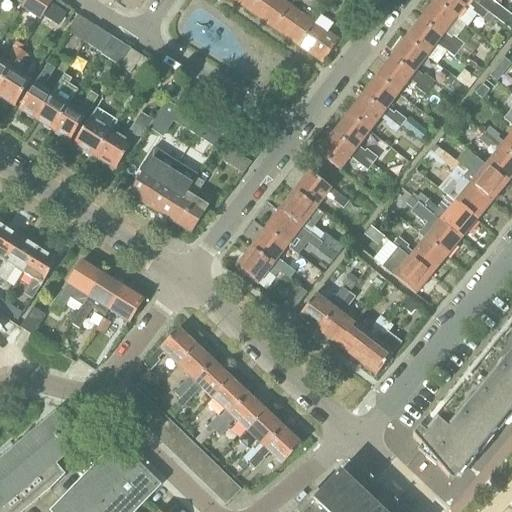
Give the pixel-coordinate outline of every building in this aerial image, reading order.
[(51,4),(53,0),(26,0),(27,0),(23,6),(21,9),(40,21),(43,16),(51,4)] [(239,0),(237,3),(250,13),(252,11),(259,0),(239,0)] [(291,6),(281,0),(259,0),(252,11),(259,16),(260,14),(263,17),(261,20),(274,30),(276,28),(291,6)] [(469,0),(437,0),(435,3),(457,20),(468,6),(473,10),(472,12),(483,21),(488,14),(478,6),(471,1),(469,0)] [(469,0),(471,1),(478,6),(488,14),(504,26),(511,17),(489,0),(469,0)] [(435,3),(421,22),(443,39),(449,44),(452,40),(445,35),(457,20),(435,3)] [(51,4),(43,16),(59,26),(67,14),(51,4)] [(300,45),(315,25),(316,24),(291,6),(276,28),(282,33),(284,31),(287,34),(285,37),(299,47),(300,45)] [(75,39),(87,21),(78,16),(67,34),(75,39)] [(443,39),(421,22),(406,41),(428,58),(439,43),(446,48),(449,44),(443,39)] [(315,25),(300,45),(307,50),(308,48),(311,51),(309,54),(323,64),(339,42),(315,25)] [(95,27),(85,42),(102,53),(112,37),(95,27)] [(116,57),(123,62),(131,50),(112,37),(102,53),(100,56),(112,63),(116,57)] [(452,40),(449,44),(460,52),(464,46),(454,38),(452,40)] [(417,72),(428,58),(406,41),(392,60),(414,77),(420,82),(424,77),(417,72)] [(0,61),(0,85),(21,52),(24,47),(16,43),(8,56),(6,55),(1,62),(0,61)] [(455,58),(460,52),(449,44),(446,48),(444,50),(455,58)] [(131,75),(136,67),(147,73),(153,64),(142,58),(142,57),(131,50),(123,62),(119,68),(131,75)] [(21,52),(0,85),(0,98),(4,101),(5,103),(9,106),(12,105),(15,108),(32,81),(19,73),(24,66),(25,66),(31,57),(21,52)] [(392,60),(377,80),(399,96),(410,81),(417,86),(420,82),(414,77),(392,60)] [(510,65),(504,60),(498,67),(504,72),(510,65)] [(48,64),(19,110),(27,115),(27,118),(32,120),(34,120),(36,121),(53,94),(43,88),(55,69),(48,64)] [(463,85),(462,85),(469,90),(476,80),(470,75),(470,76),(469,77),(468,78),(463,85)] [(53,94),(36,121),(43,125),(44,128),(48,131),(51,130),(53,131),(70,105),(78,92),(68,86),(71,81),(64,76),(53,94)] [(424,77),(420,82),(431,90),(435,84),(425,76),(424,77)] [(389,110),(399,96),(377,80),(363,98),(385,115),(392,120),(395,115),(389,110)] [(194,90),(179,81),(166,102),(180,111),(194,90)] [(426,96),(431,90),(420,82),(417,86),(415,88),(426,96)] [(483,87),(476,94),(482,99),(488,92),(483,87)] [(70,105),(53,131),(55,133),(55,135),(60,138),(62,137),(70,142),(99,97),(90,92),(79,111),(70,105)] [(363,98),(348,117),(370,134),(382,119),(388,124),(392,120),(385,115),(363,98)] [(180,111),(166,102),(149,129),(163,138),(180,111)] [(97,109),(74,145),(84,151),(85,154),(89,156),(92,156),(95,158),(112,131),(117,122),(97,109)] [(395,115),(392,120),(402,128),(407,122),(396,114),(395,115)] [(359,149),(370,134),(348,117),(334,136),(356,153),(363,158),(366,154),(359,149)] [(397,134),(402,128),(392,120),(388,124),(387,126),(397,134)] [(112,131),(95,158),(98,160),(99,162),(103,165),(106,164),(116,171),(132,145),(137,148),(149,129),(136,121),(125,139),(124,139),(112,131)] [(489,129),(485,135),(495,143),(499,139),(500,137),(489,129)] [(491,148),(495,143),(485,135),(479,141),(490,150),(491,148)] [(495,143),(501,148),(511,157),(511,135),(505,144),(499,139),(495,143)] [(334,136),(319,156),(341,172),(351,159),(358,164),(363,158),(356,153),(334,136)] [(508,184),(511,179),(511,157),(501,148),(495,143),(491,148),(497,153),(486,167),(508,184)] [(447,156),(435,146),(430,152),(443,162),(447,156)] [(143,175),(128,199),(136,204),(138,201),(150,209),(178,164),(154,149),(139,172),(143,175)] [(222,162),(243,175),(252,163),(230,149),(222,162)] [(366,154),(363,158),(373,166),(378,160),(367,152),(366,154)] [(437,169),(445,165),(430,153),(422,162),(429,168),(437,169)] [(369,172),(373,166),(363,158),(358,164),(369,172)] [(454,172),(493,203),(508,184),(486,167),(476,158),(466,171),(459,165),(454,172)] [(150,209),(148,212),(156,217),(158,214),(170,221),(196,179),(197,179),(198,176),(178,164),(150,209)] [(456,203),(478,221),(493,203),(454,172),(450,177),(458,184),(448,198),(456,204),(456,203)] [(344,210),(349,204),(310,174),(295,193),(317,210),(327,197),(344,210)] [(360,176),(355,181),(362,187),(367,181),(360,176)] [(196,179),(170,221),(191,235),(208,208),(193,199),(203,183),(197,179),(196,179)] [(280,212),(302,229),(309,234),(319,242),(324,236),(314,228),(324,216),(317,210),(295,193),(280,212)] [(420,195),(415,201),(418,204),(424,209),(425,207),(429,202),(420,195)] [(406,204),(413,210),(418,204),(415,201),(411,198),(406,204)] [(440,209),(439,210),(429,202),(425,207),(463,239),(478,221),(456,203),(456,204),(447,214),(440,209)] [(418,235),(425,241),(426,240),(447,258),(463,239),(425,207),(424,209),(419,215),(428,222),(418,235)] [(280,212),(266,231),(288,248),(302,229),(280,212)] [(0,272),(22,238),(5,228),(0,235),(0,272)] [(383,238),(371,228),(365,235),(378,244),(383,238)] [(267,262),(280,272),(280,273),(290,281),(291,280),(302,288),(307,282),(278,261),(288,248),(266,231),(251,250),(267,262)] [(22,238),(0,272),(0,279),(6,283),(15,268),(23,274),(39,249),(22,238)] [(399,239),(393,245),(403,254),(408,249),(409,247),(399,239)] [(403,254),(410,259),(432,277),(447,258),(426,240),(425,241),(414,254),(408,249),(403,254)] [(338,256),(344,248),(334,241),(328,248),(338,256)] [(58,261),(39,249),(23,274),(35,281),(26,295),(33,299),(42,285),(58,261)] [(275,278),(280,273),(280,272),(267,262),(251,250),(236,269),(258,286),(268,274),(275,278)] [(416,296),(432,277),(410,259),(403,254),(400,258),(406,263),(395,278),(416,296)] [(103,275),(81,262),(55,305),(64,310),(70,300),(82,308),(103,275)] [(105,318),(109,311),(124,288),(103,275),(82,308),(71,325),(79,330),(92,309),(105,318)] [(350,275),(343,284),(350,290),(357,280),(350,275)] [(293,313),(307,294),(297,287),(283,306),(293,313)] [(145,301),(124,288),(109,311),(130,323),(145,301)] [(320,333),(336,311),(341,304),(349,294),(342,289),(336,297),(333,295),(326,304),(316,296),(300,318),(320,333)] [(349,294),(341,304),(348,309),(356,299),(351,295),(349,294)] [(406,299),(400,307),(411,315),(417,307),(406,299)] [(23,314),(6,303),(1,310),(19,321),(23,314)] [(35,310),(23,330),(25,332),(33,337),(45,316),(35,310)] [(339,347),(355,326),(336,311),(320,333),(339,347)] [(373,328),(379,333),(387,323),(387,322),(381,317),(373,328)] [(102,319),(95,331),(104,336),(111,324),(102,319)] [(387,322),(387,323),(379,333),(385,338),(388,334),(394,327),(387,322)] [(419,431),(413,438),(449,480),(454,475),(458,479),(511,413),(511,322),(422,433),(419,431)] [(339,347),(357,362),(374,340),(355,326),(339,347)] [(160,351),(178,368),(197,347),(180,331),(160,351)] [(379,333),(374,340),(357,362),(377,376),(402,344),(388,334),(385,338),(379,333)] [(215,363),(197,347),(178,368),(189,378),(173,394),(180,400),(215,363)] [(156,356),(146,365),(152,371),(162,361),(156,356)] [(202,390),(213,400),(232,380),(215,363),(180,400),(186,405),(201,389),(202,390)] [(202,446),(214,432),(249,396),(232,380),(213,400),(226,412),(220,418),(218,416),(195,441),(201,447),(202,446)] [(123,406),(132,414),(147,399),(138,391),(123,406)] [(234,420),(248,433),(267,412),(249,396),(214,432),(220,438),(230,428),(228,426),(234,420)] [(140,422),(154,407),(147,399),(132,414),(140,422)] [(140,422),(148,430),(163,415),(154,407),(140,422)] [(250,466),(284,428),(267,412),(248,433),(260,445),(254,451),(252,449),(236,467),(241,472),(248,465),(250,466)] [(0,511),(26,511),(50,492),(65,476),(57,466),(82,444),(56,413),(0,460),(0,511)] [(156,437),(170,422),(163,415),(148,430),(156,437)] [(156,437),(163,445),(178,430),(170,422),(156,437)] [(303,445),(284,428),(250,466),(255,471),(265,460),(263,459),(269,453),(283,466),(303,445)] [(171,452),(186,437),(178,430),(163,445),(171,452)] [(171,452),(179,460),(193,444),(186,437),(171,452)] [(52,511),(135,511),(162,485),(119,443),(52,511)] [(186,467),(201,452),(193,444),(179,460),(186,467)] [(84,456),(89,452),(83,445),(78,450),(84,456)] [(186,467),(194,474),(209,459),(201,452),(186,467)] [(194,474),(202,483),(217,467),(209,459),(194,474)] [(210,490),(225,475),(217,467),(202,483),(210,490)] [(321,494),(316,491),(296,511),(384,511),(342,472),(321,494)] [(210,490),(218,498),(233,483),(225,475),(210,490)] [(233,483),(218,498),(227,506),(241,491),(233,483)]
